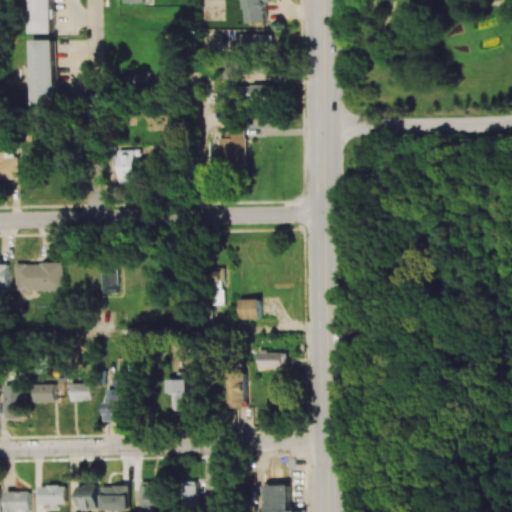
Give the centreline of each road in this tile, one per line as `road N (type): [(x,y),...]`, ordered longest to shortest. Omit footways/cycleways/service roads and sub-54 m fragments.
road 1 (primary): [(320,0),(326,511)]
road 2 (residential): [(0,449),(326,443)]
road 3 (residential): [(325,214),(0,220)]
road 4 (residential): [(94,0),(96,219)]
